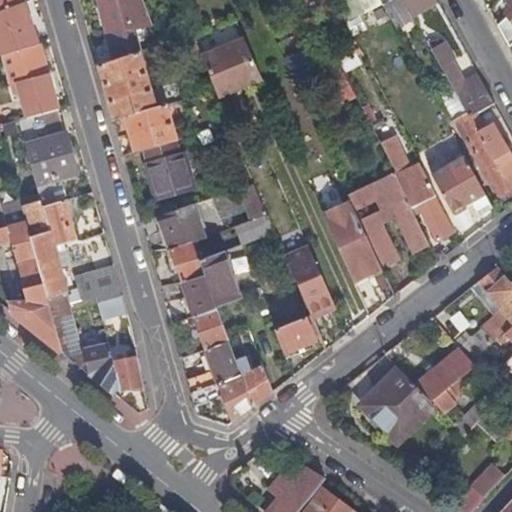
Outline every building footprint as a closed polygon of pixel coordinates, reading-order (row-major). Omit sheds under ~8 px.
[(0,0),(0,11),(25,2),(23,0),(0,0)] [(129,10),(146,4),(144,0),(99,0),(110,43),(135,36),(129,10)] [(159,5),(148,10),(153,23),(158,21),(161,30),(172,26),(162,0),(159,0),(157,1),(159,5)] [(380,0),(357,0),(363,11),(382,2),(380,0)] [(386,0),(382,2),(396,29),(413,19),(410,14),(402,0),(386,0)] [(402,0),(410,14),(437,1),(436,0),(402,0)] [(511,0),(507,0),(511,5),(511,12),(499,25),(502,30),(511,45),(511,43),(511,0)] [(0,54),(4,54),(39,43),(25,2),(0,11),(0,54)] [(245,38),(244,39),(263,80),(264,80),(245,38)] [(196,39),(180,45),(185,57),(201,52),(196,39)] [(244,39),(203,56),(216,89),(219,98),(263,80),(244,39)] [(355,39),(334,51),(345,72),(361,64),(355,52),(361,50),(355,39)] [(445,41),(430,49),(469,118),(491,105),(494,103),(478,74),(464,82),(452,60),(455,58),(445,41)] [(39,43),(4,54),(14,88),(18,87),(19,90),(27,118),(58,109),(50,81),(55,79),(52,71),(47,73),(39,43)] [(180,45),(164,50),(168,62),(185,57),(180,45)] [(285,59),(291,74),(292,73),(312,62),(317,59),(311,46),(285,59)] [(140,51),(98,65),(100,73),(103,84),(146,72),(140,51)] [(343,103),(357,96),(345,72),(334,51),(320,58),(343,103)] [(312,62),(292,73),(298,86),(319,76),(312,62)] [(146,72),(103,84),(105,92),(108,101),(151,90),(146,72)] [(110,110),(113,119),(124,116),(156,107),(151,90),(108,101),(110,110)] [(124,116),(129,134),(172,122),(167,104),(156,107),(124,116)] [(368,104),(362,107),(372,126),(377,123),(368,104)] [(491,105),(469,118),(507,187),(511,194),(511,195),(511,159),(499,135),(497,136),(490,125),(482,130),(479,124),(496,113),(491,105)] [(499,200),(511,194),(507,187),(482,143),(465,114),(453,120),(499,200)] [(19,120),(7,124),(9,133),(21,130),(19,120)] [(49,138),(66,132),(62,120),(45,124),(49,138)] [(129,134),(135,151),(143,149),(177,140),(178,139),(172,122),(129,134)] [(209,130),(196,134),(201,146),(214,142),(209,130)] [(78,174),(72,153),(66,132),(49,138),(25,144),(37,185),(78,174)] [(395,136),(380,143),(395,172),(412,207),(418,204),(437,240),(452,233),(433,196),(436,195),(420,163),(411,168),(395,136)] [(180,151),(177,140),(143,149),(157,200),(194,189),(183,150),(180,151)] [(464,156),(432,174),(451,211),(470,201),(478,215),(492,207),(464,156)] [(0,202),(6,221),(25,216),(13,172),(4,174),(0,160),(0,202)] [(371,184),(389,222),(397,217),(415,252),(430,245),(413,213),(394,173),(371,184)] [(254,182),(240,187),(252,220),(268,215),(255,185),(254,182)] [(371,184),(347,195),(350,201),(355,211),(374,201),(379,210),(360,220),(384,268),(399,260),(382,225),(389,222),(371,184)] [(93,191),(77,196),(79,203),(80,203),(95,199),(93,191)] [(77,196),(65,199),(73,223),(77,222),(75,215),(83,213),(80,203),(79,203),(77,196)] [(36,235),(31,237),(47,297),(68,291),(55,246),(77,240),(73,223),(65,199),(43,206),(41,201),(26,205),(31,224),(40,221),(42,227),(34,229),(36,235)] [(350,201),(323,215),(354,283),(382,269),(355,211),(350,201)] [(158,215),(170,248),(170,249),(192,242),(205,237),(201,228),(199,222),(203,220),(202,215),(197,217),(192,203),(158,215)] [(252,220),(234,227),(241,244),(275,231),(268,215),(252,220)] [(28,300),(8,301),(11,311),(36,330),(63,352),(47,297),(31,237),(26,222),(0,228),(0,242),(12,240),(28,300)] [(170,249),(182,281),(182,282),(204,274),(200,260),(192,242),(170,249)] [(308,245),(285,255),(299,289),(309,312),(317,309),(319,314),(335,307),(308,245)] [(204,274),(182,282),(194,315),(217,307),(244,297),(228,249),(200,260),(204,274)] [(454,341),(459,347),(473,363),(498,339),(511,325),(511,282),(497,265),(478,281),(501,310),(495,315),(471,338),(465,331),(463,333),(454,341)] [(77,278),(80,288),(84,300),(97,296),(99,302),(123,295),(115,267),(77,278)] [(470,287),(495,315),(501,310),(478,281),(470,287)] [(68,292),(72,303),(84,300),(80,288),(68,292)] [(68,292),(47,297),(63,352),(89,372),(82,350),(70,303),(72,303),(68,292)] [(99,302),(102,317),(127,310),(123,295),(99,302)] [(217,307),(194,315),(207,348),(228,340),(226,333),(217,307)] [(449,319),(463,333),(465,331),(473,323),(460,310),(449,319)] [(274,329),(284,353),(315,340),(305,317),(274,329)] [(226,333),(228,340),(231,348),(253,340),(247,325),(226,333)] [(511,325),(498,339),(504,345),(511,338),(511,325)] [(82,350),(89,372),(102,382),(115,393),(119,389),(113,362),(105,330),(98,332),(102,345),(82,350)] [(214,369),(188,378),(192,392),(240,373),(235,358),(231,348),(228,340),(207,348),(214,369)] [(414,384),(435,405),(443,413),(456,403),(454,400),(458,397),(461,390),(458,386),(463,382),(459,377),(475,365),(473,363),(459,347),(414,384)] [(113,362),(119,389),(144,384),(136,348),(126,351),(128,359),(113,362)] [(245,354),(235,358),(240,373),(252,406),(273,390),(262,363),(251,369),(245,354)] [(511,354),(503,363),(511,373),(511,354)] [(362,405),(397,442),(435,405),(414,384),(399,368),(362,405)] [(240,373),(192,392),(194,399),(195,405),(224,395),(233,421),(252,406),(240,373)] [(478,401),(455,424),(463,433),(476,420),(478,420),(487,411),(478,401)] [(448,505),(458,511),(468,511),(504,474),(492,463),(471,486),(469,484),(448,505)] [(280,494),(264,511),(297,511),(326,479),(305,467),(295,478),(293,477),(280,494)] [(273,489),(280,494),(293,477),(286,472),(287,470),(285,469),(270,489),(272,490),(273,489)] [(304,511),(356,511),(322,488),(304,511)] [(246,498),(256,506),(263,498),(253,490),(246,498)] [(511,511),(511,502),(502,511),(511,511)]
